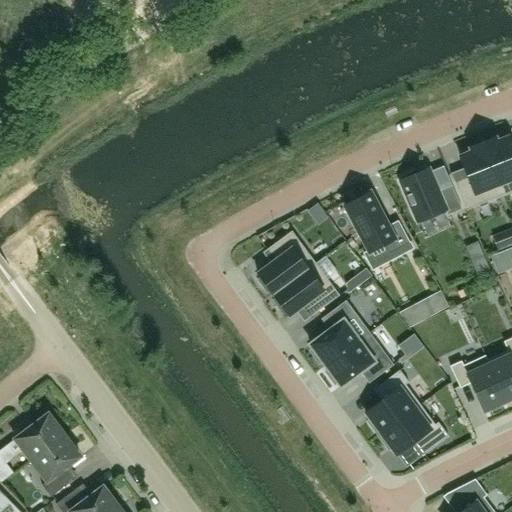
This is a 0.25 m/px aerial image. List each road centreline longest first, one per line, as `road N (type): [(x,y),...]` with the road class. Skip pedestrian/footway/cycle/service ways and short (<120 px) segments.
road 1 (residential): [(511,100),(308,186),(205,247),(208,272),(384,507)]
road 2 (unclassified): [(0,133),(181,4)]
road 3 (residential): [(182,511),(61,352)]
road 4 (residential): [(384,507),(511,439)]
